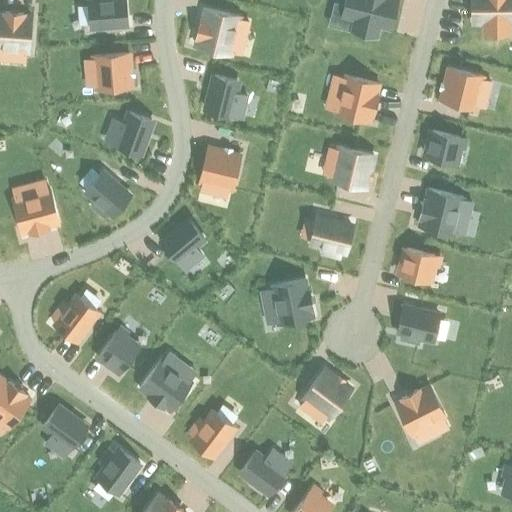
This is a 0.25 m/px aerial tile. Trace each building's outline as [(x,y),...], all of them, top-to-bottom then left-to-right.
[(124,0),(86,0),(88,27),(127,24),(124,0)] [(332,0),(330,11),(340,13),(354,17),(351,29),(374,35),(376,25),(387,27),(394,0),(343,0),(342,2),(332,0)] [(511,0),(470,0),(471,21),(484,21),(484,32),(507,32),(507,21),(511,20),(511,0)] [(199,14),(194,37),(196,37),(194,44),(229,53),(235,28),(246,30),(248,19),(238,16),(239,14),(204,5),(201,15),(199,14)] [(0,48),(27,51),(30,11),(24,11),(24,8),(0,6),(0,48)] [(92,57),(84,57),(85,65),(92,65),(94,87),(129,85),(127,51),(92,54),(92,57)] [(447,63),(439,98),(473,107),(479,85),(488,87),(490,80),(481,78),(482,72),(447,63)] [(333,73),(330,83),(340,85),(333,111),(368,119),(369,113),(371,113),(377,91),(375,90),(377,83),(342,74),(342,75),(333,73)] [(213,74),(204,109),(230,115),(234,99),(243,101),(245,92),(236,90),(238,80),(213,74)] [(111,116),(108,123),(118,126),(111,144),(138,154),(151,120),(124,109),(120,119),(111,116)] [(432,127),(425,155),(452,162),(456,145),(461,147),(464,135),(432,127)] [(330,142),(327,153),(337,155),(332,177),(364,186),(373,150),(340,142),(340,145),(330,142)] [(206,145),(197,181),(200,182),(199,188),(207,190),(209,184),(229,189),(238,153),(206,145)] [(99,168),(83,187),(94,197),(89,203),(103,215),(108,209),(113,213),(129,194),(99,168)] [(37,189),(14,195),(22,230),(29,228),(29,230),(45,226),(45,224),(56,221),(47,186),(45,187),(43,178),(35,180),(37,189)] [(422,194),(416,218),(419,219),(417,224),(453,233),(459,208),(468,210),(471,200),(461,198),(462,195),(427,186),(424,195),(422,194)] [(315,213),(307,242),(343,251),(351,222),(315,213)] [(186,217),(158,241),(175,261),(189,250),(196,259),(201,254),(194,245),(203,238),(186,217)] [(406,245),(399,273),(426,280),(431,263),(436,264),(439,254),(406,245)] [(270,286),(259,288),(261,299),(272,297),(277,322),(311,315),(310,309),(312,309),(307,285),(305,285),(304,278),(269,284),(270,286)] [(62,312),(53,324),(73,338),(93,310),(74,295),(66,306),(62,303),(57,308),(62,312)] [(404,302),(396,332),(400,333),(399,337),(417,342),(418,337),(432,341),(434,335),(440,311),(404,302)] [(114,330),(97,352),(118,367),(134,345),(114,330)] [(159,358),(138,387),(147,394),(147,395),(159,404),(160,403),(168,408),(188,380),(167,364),(173,355),(167,351),(160,359),(159,358)] [(301,398),(298,403),(305,409),(309,403),(326,417),(350,385),(322,365),(299,396),(301,398)] [(0,420),(6,425),(27,397),(20,392),(21,390),(8,381),(7,382),(0,377),(0,420)] [(399,398),(394,401),(410,433),(433,422),(437,429),(447,424),(443,417),(444,416),(428,384),(421,387),(420,385),(398,396),(399,398)] [(51,434),(42,445),(47,448),(55,437),(68,447),(83,426),(56,405),(43,422),(54,430),(51,434)] [(199,428),(191,439),(210,453),(230,425),(211,411),(203,422),(197,418),(193,424),(199,428)] [(104,465),(96,475),(115,490),(136,461),(117,447),(108,460),(103,456),(99,461),(104,465)] [(252,452),(240,469),(267,490),(283,471),(270,461),(276,452),(271,449),(265,457),(263,460),(252,452)] [(502,463),(500,472),(509,474),(506,491),(511,492),(511,465),(511,466),(502,463)] [(308,491),(292,511),(323,511),(328,507),(308,491)] [(179,511),(180,510),(167,500),(166,502),(155,494),(141,511),(179,511)]
